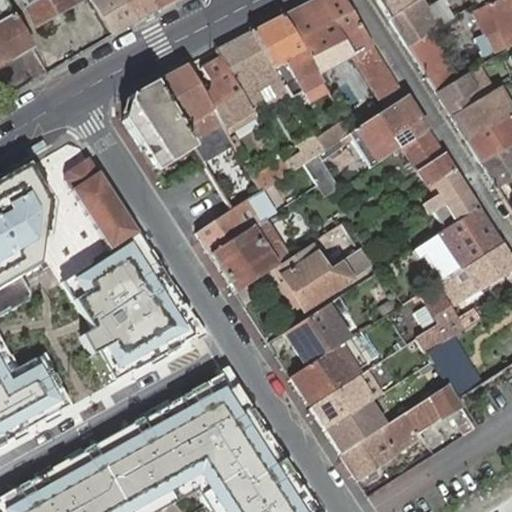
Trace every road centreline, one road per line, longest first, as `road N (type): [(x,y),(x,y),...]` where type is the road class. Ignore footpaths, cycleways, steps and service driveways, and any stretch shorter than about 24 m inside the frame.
road 1 (residential): [(236,349),(73,94)]
road 2 (residential): [(359,0),(511,245)]
road 3 (residential): [(0,479),(236,349)]
road 4 (residential): [(345,511),(236,349)]
road 5 (primary): [(246,4),(73,94)]
